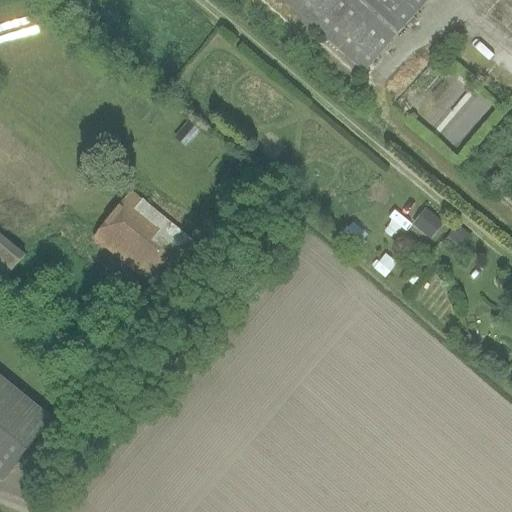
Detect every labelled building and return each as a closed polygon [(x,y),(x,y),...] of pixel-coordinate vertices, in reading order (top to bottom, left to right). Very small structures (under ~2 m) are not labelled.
[(429,0),(282,0),(364,73),(429,0)] [(158,292),(197,245),(133,191),(93,239),(158,292)] [(426,207),(413,222),(432,239),(445,224),(426,207)] [(375,246),(384,223),(365,215),(355,238),(375,246)] [(456,258),(463,250),(472,238),(457,226),(448,237),(441,246),(456,258)] [(24,252),(0,233),(0,267),(8,273),(24,252)] [(0,480),(1,482),(52,420),(0,377),(0,480)]
